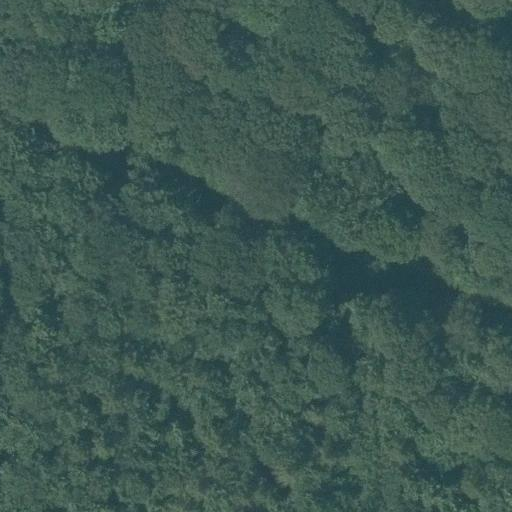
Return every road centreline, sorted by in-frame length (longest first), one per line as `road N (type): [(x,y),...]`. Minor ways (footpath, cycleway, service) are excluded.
road 1 (track): [(511,281),(122,124)]
road 2 (track): [(122,124),(0,454)]
road 3 (track): [(122,124),(0,78)]
